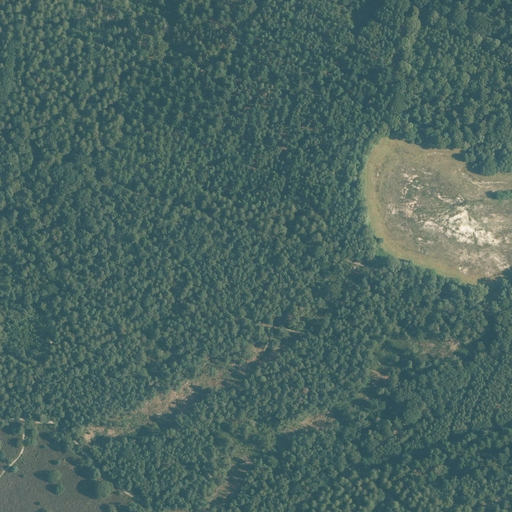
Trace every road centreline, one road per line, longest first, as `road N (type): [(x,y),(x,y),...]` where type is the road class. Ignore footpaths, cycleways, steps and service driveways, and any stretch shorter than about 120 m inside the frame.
road 1 (track): [(0,155),(511,320)]
road 2 (track): [(419,417),(360,364),(293,331),(223,318),(142,338),(110,337),(90,361),(45,372)]
road 3 (track): [(265,0),(225,79),(63,44),(72,0)]
road 4 (track): [(225,79),(357,110),(316,256)]
road 5 (track): [(511,343),(299,511)]
road 6 (track): [(0,182),(54,317),(29,418)]
road 7 (track): [(346,475),(511,424)]
road 8 (track): [(29,418),(62,424),(95,466),(160,511)]
road 9 (track): [(142,60),(100,187)]
road 10 (track): [(511,52),(398,0)]
